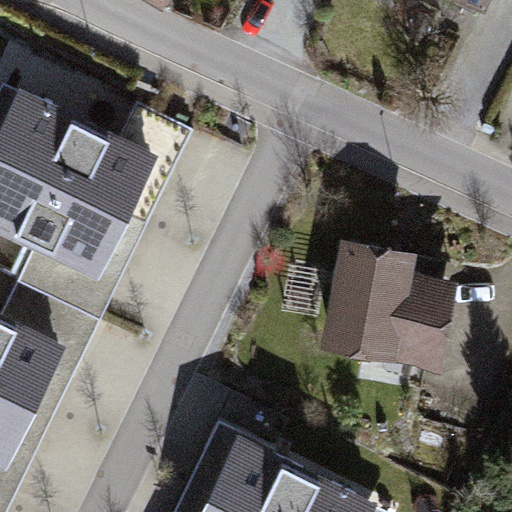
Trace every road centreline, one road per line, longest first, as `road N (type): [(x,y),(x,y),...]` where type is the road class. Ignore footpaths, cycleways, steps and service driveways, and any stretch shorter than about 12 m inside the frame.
road 1 (residential): [(105,511),(298,97)]
road 2 (residential): [(298,97),(83,0)]
road 3 (residential): [(511,197),(298,97)]
